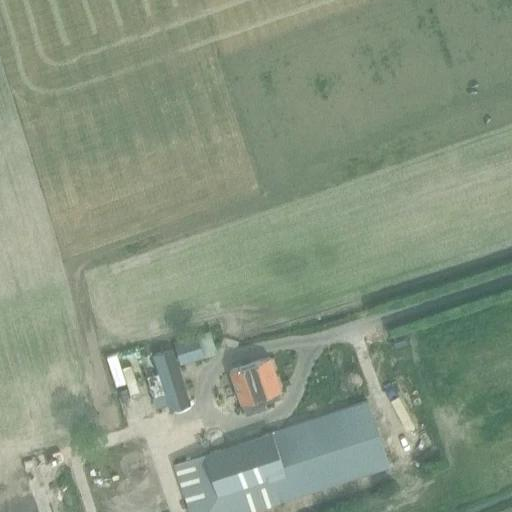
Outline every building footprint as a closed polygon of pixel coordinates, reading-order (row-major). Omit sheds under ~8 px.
[(182,366),(217,353),(209,329),(174,341),(182,366)] [(403,335),(392,339),(395,346),(406,342),(403,335)] [(152,355),(158,374),(146,378),(156,408),(168,404),(170,411),(192,404),(173,348),(152,355)] [(265,409),(263,404),(282,398),(270,357),(229,370),(243,415),(265,409)] [(128,392),(139,387),(130,369),(107,380),(131,428),(143,422),(128,392)] [(367,402),(174,466),(188,511),(258,511),(388,469),(367,402)] [(199,432),(175,440),(182,458),(206,450),(199,432)]
